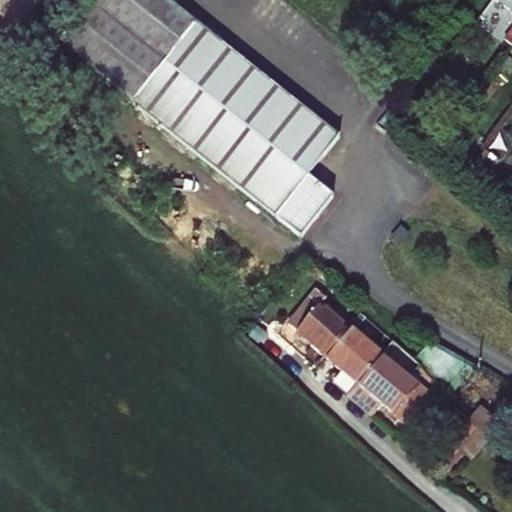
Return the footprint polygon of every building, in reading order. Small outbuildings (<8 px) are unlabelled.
[(151,0),(121,0),(71,68),(302,241),(333,199),(307,179),(337,138),(151,0)] [(511,45),(511,4),(510,7),(511,8),(511,29),(503,41),(511,47),(511,45)] [(313,300),(291,327),(296,332),(295,333),(326,359),(351,330),(313,300)] [(351,330),(326,359),(359,387),(383,358),(351,330)] [(383,358),(359,387),(351,396),(377,418),(385,409),(409,429),(433,400),(383,358)] [(489,440),(478,428),(463,446),(475,457),(489,440)] [(475,457),(463,446),(448,463),(461,474),(475,457)]
